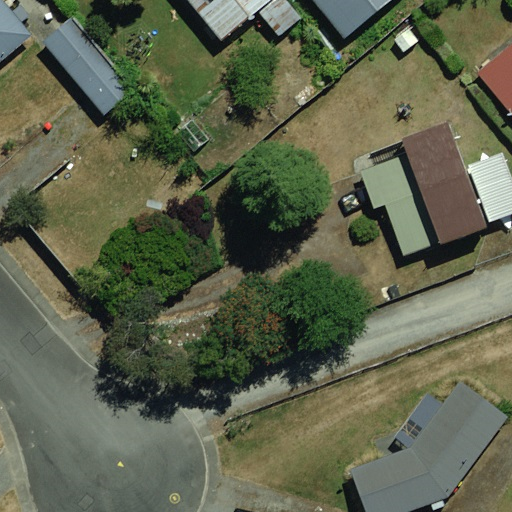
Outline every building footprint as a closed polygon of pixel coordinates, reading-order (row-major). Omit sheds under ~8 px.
[(261,0),(170,0),(215,55),(269,9),(261,0)] [(294,0),(334,43),(381,0),(294,0)] [(511,19),(448,75),(511,148),(511,19)] [(41,27),(10,45),(74,125),(109,104),(41,27)] [(443,126),(346,147),(380,255),(475,225),(443,126)] [(385,453),(321,476),(334,511),(397,511),(426,505),(490,421),(439,382),(385,453)]
